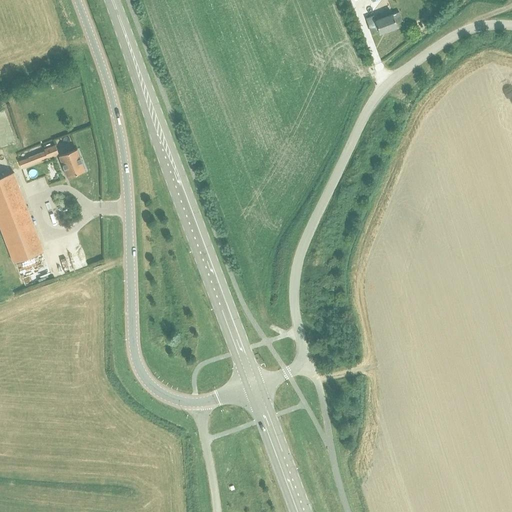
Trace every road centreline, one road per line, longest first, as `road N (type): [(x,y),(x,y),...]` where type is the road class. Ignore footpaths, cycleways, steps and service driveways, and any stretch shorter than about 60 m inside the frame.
road 1 (tertiary): [(197,402),(155,389),(135,357),(122,141),(77,0)]
road 2 (unclassified): [(311,365),(296,315),(300,253),(372,102),(451,38),(478,26),(511,25)]
road 3 (secondary): [(110,0),(253,384)]
road 4 (unclassified): [(347,511),(311,365)]
road 5 (secondary): [(301,511),(253,384)]
